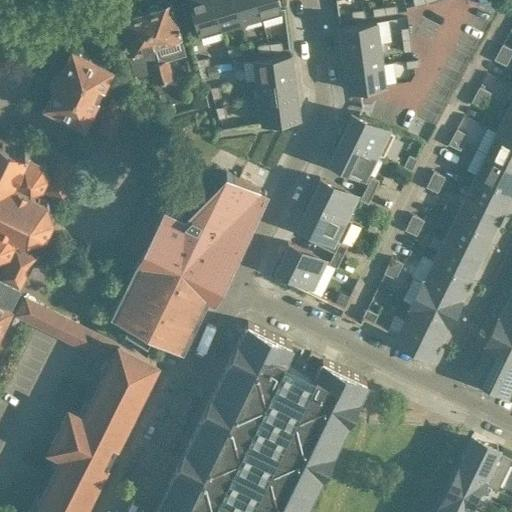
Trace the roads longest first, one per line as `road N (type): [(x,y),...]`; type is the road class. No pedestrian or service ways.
road 1 (residential): [(309,0),(323,102),(234,288)]
road 2 (residential): [(234,288),(123,511)]
road 3 (residential): [(443,390),(234,288)]
road 4 (residential): [(443,390),(511,247)]
